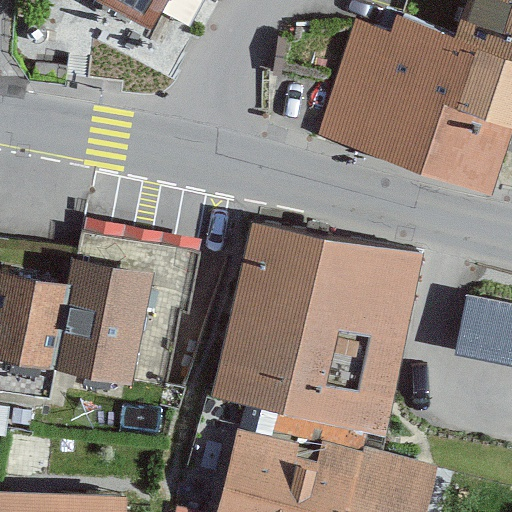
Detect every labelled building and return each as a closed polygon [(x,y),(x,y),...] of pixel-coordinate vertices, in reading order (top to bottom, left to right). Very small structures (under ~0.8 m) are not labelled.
[(99,0),(154,30),(170,0),(99,0)] [(511,0),(466,0),(456,35),(397,16),(392,33),(355,21),(318,139),(496,191),(511,142),(511,0)] [(380,439),(417,255),(249,222),(212,406),(380,439)] [(198,255),(83,233),(72,286),(0,269),(0,388),(47,395),(40,427),(155,438),(180,311),(187,313),(198,255)] [(511,309),(467,300),(455,358),(511,370),(511,309)] [(0,443),(4,444),(9,409),(0,407),(0,443)] [(427,511),(437,472),(323,444),(321,454),(242,435),(222,511),(427,511)] [(0,511),(122,511),(123,496),(0,492),(0,511)]
